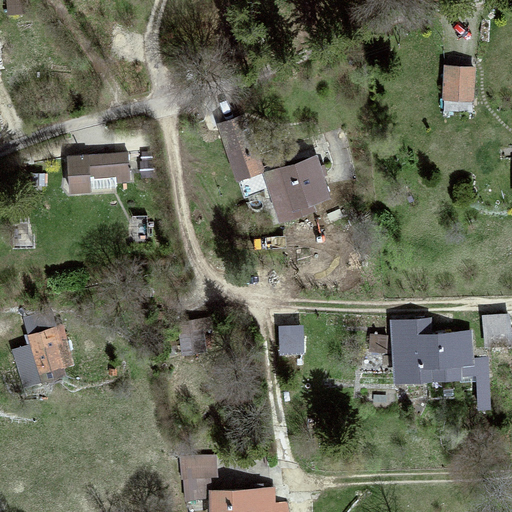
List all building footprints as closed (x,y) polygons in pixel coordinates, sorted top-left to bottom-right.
[(6,0),(7,14),(28,13),(27,0),(6,0)] [(473,108),(475,67),(446,66),(444,107),(473,108)] [(222,125),(238,175),(261,168),(246,118),(222,125)] [(129,150),(70,153),(72,185),(90,183),(89,169),(117,168),(117,176),(130,175),(129,150)] [(315,158),(278,170),(283,184),(274,187),(283,216),(312,207),(309,197),(326,192),(315,158)] [(507,337),(506,312),(485,313),(486,338),(507,337)] [(209,336),(201,337),(200,329),(210,327),(209,317),(181,321),(185,350),(211,346),(209,336)] [(477,373),(478,404),(489,404),(487,356),(471,357),(470,331),(429,332),(428,318),(394,320),(397,377),(477,373)] [(53,328),(32,331),(33,339),(13,349),(24,384),(61,371),(59,366),(71,363),(66,340),(57,342),(53,328)] [(383,346),(384,332),(371,332),(370,346),(383,346)] [(286,511),(285,502),(274,504),(274,488),(209,489),(209,475),(216,474),(215,453),(180,455),(186,499),(210,498),(211,511),(286,511)]
